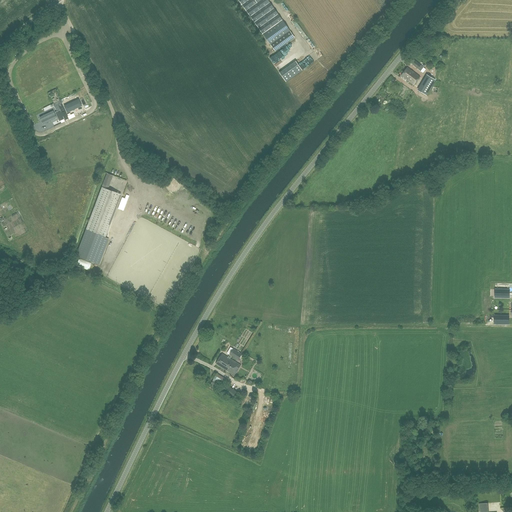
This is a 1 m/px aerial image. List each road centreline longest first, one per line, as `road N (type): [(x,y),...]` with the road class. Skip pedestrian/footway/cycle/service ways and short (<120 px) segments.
road 1 (tertiary): [(106,511),(229,274),(447,0)]
road 2 (track): [(511,325),(312,328),(301,335),(296,389),(246,386)]
